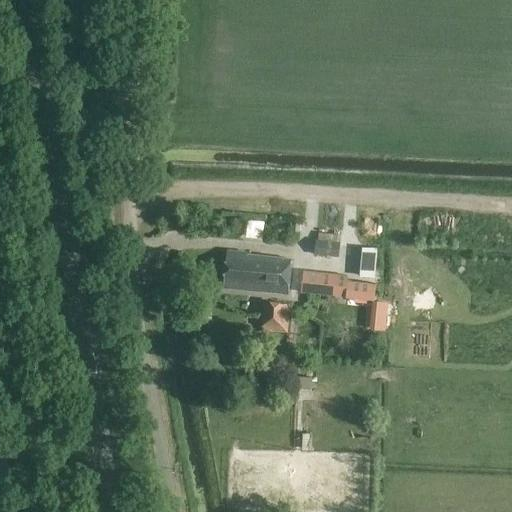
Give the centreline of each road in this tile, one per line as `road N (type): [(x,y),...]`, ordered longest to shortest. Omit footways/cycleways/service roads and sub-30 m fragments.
road 1 (unclassified): [(108,511),(81,316),(21,0)]
road 2 (unclassified): [(173,511),(132,293),(133,0)]
